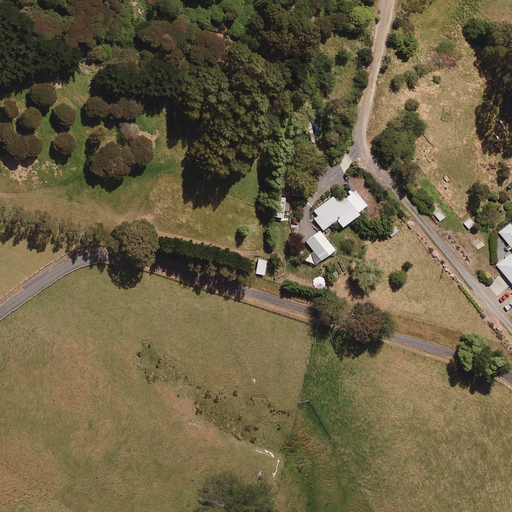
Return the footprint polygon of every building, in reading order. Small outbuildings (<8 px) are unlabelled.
[(364,203),(352,189),(344,195),(343,194),(335,200),(330,193),(311,208),(316,214),(312,217),(321,228),(334,217),(340,224),(364,203)] [(281,210),(281,197),(272,197),(272,210),(281,210)] [(435,206),(430,211),(437,219),(442,214),(435,206)] [(511,219),(498,232),(507,243),(504,246),(507,250),(511,247),(511,248),(511,219)] [(333,248),(318,229),(304,240),(319,258),(333,248)] [(481,242),(475,236),(470,241),(476,247),(481,242)] [(511,255),(510,252),(495,264),(511,284),(511,255)] [(263,258),(256,258),(255,272),(262,273),(263,258)]
